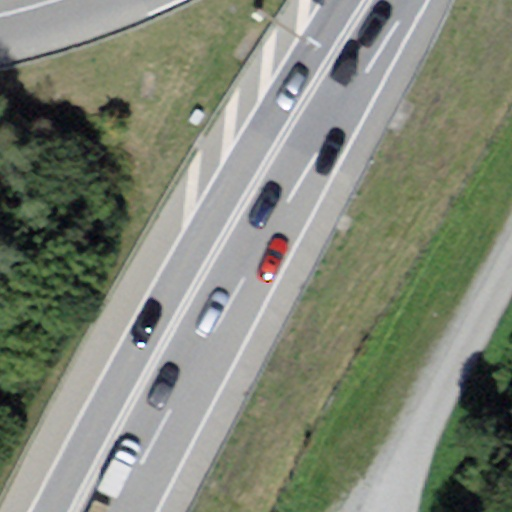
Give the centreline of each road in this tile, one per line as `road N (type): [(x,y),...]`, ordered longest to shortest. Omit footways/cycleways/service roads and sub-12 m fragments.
road 1 (trunk): [(365,0),(231,219),(74,511)]
road 2 (unclassified): [(395,511),(400,482),(511,273)]
road 3 (trunk): [(131,0),(0,40)]
